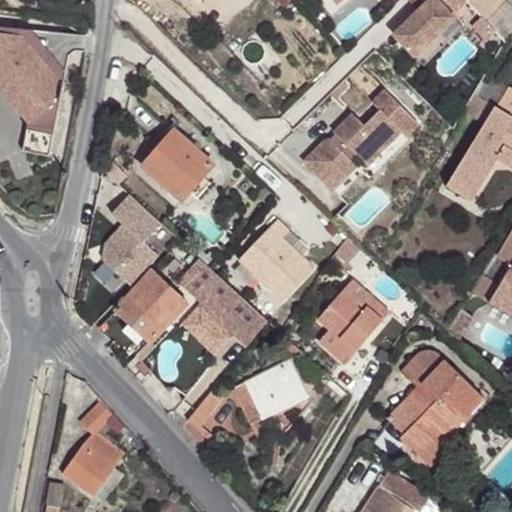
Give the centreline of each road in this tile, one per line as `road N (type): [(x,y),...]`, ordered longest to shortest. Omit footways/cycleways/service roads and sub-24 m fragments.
road 1 (residential): [(109,0),(69,218),(46,266)]
road 2 (residential): [(220,511),(78,356)]
road 3 (residential): [(33,511),(60,374),(78,356)]
road 4 (residential): [(25,342),(0,485)]
